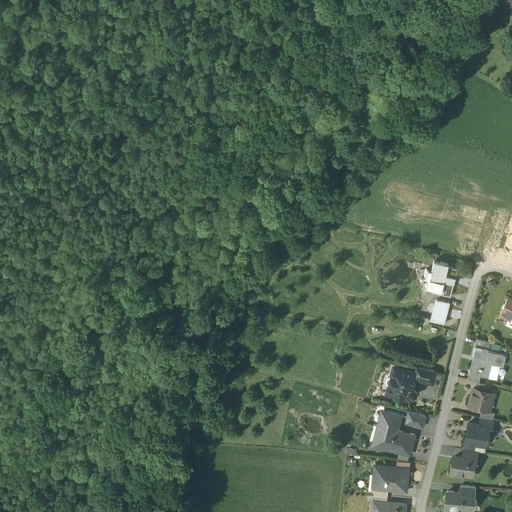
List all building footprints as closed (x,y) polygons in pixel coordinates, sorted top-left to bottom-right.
[(511,0),(496,0),(493,8),(507,15),(508,12),(511,13),(511,0)] [(511,218),(508,217),(494,254),(511,260),(511,218)] [(448,264),(434,260),(431,269),(426,268),(423,276),(429,278),(427,287),(431,288),(430,290),(450,296),(454,283),(456,277),(455,277),(458,268),(448,266),(448,264)] [(511,297),(508,296),(500,312),(511,317),(511,297)] [(449,303),(436,299),(431,318),(443,322),(449,303)] [(491,342),(477,339),(476,344),(489,348),(491,342)] [(506,356),(475,348),(469,372),(480,375),(489,377),(492,364),(503,367),(506,356)] [(417,372),(394,366),(391,374),(387,376),(386,381),(388,384),(389,384),(388,386),(394,388),(392,395),(394,395),(394,396),(396,399),(399,400),(402,398),(402,397),(410,399),(411,396),(413,396),(416,394),(417,391),(415,389),(412,388),(414,383),(416,377),(417,372)] [(434,370),(418,366),(417,372),(416,377),(421,378),(420,380),(432,383),(435,371),(433,371),(434,370)] [(480,375),(469,372),(467,378),(479,381),(480,375)] [(490,385),(477,381),(475,388),(489,391),(490,385)] [(475,388),(473,388),(469,405),(489,410),(494,393),(489,392),(489,391),(475,388)] [(409,434),(403,432),(403,431),(397,430),(401,414),(384,410),(379,426),(382,427),(378,445),(399,451),(409,453),(414,434),(409,433),(409,434)] [(426,414),(408,410),(407,416),(411,417),(409,422),(423,426),(426,414)] [(494,420),(480,417),(479,424),(488,425),(487,426),(493,427),(494,420)] [(479,424),(470,423),(468,431),(467,431),(465,441),(474,442),(474,444),(484,446),(485,440),(488,440),(490,438),(491,435),(489,432),(486,432),(487,426),(488,425),(479,424)] [(474,442),(465,441),(465,442),(462,441),(461,448),(464,449),(473,450),(474,444),(474,442)] [(473,450),(464,449),(463,456),(475,458),(477,459),(478,451),(473,450)] [(409,453),(399,451),(397,459),(407,460),(409,453)] [(463,456),(461,455),(458,457),(453,456),(450,472),(456,473),(458,475),(462,476),(464,474),(472,476),(475,458),(463,456)] [(409,466),(374,462),(373,474),(378,475),(377,487),(388,488),(393,489),(394,481),(407,483),(409,466)] [(476,486),(461,485),(460,491),(474,492),(474,493),(475,493),(476,486)] [(460,491),(447,490),(445,506),(448,506),(447,510),(461,511),(461,507),(472,508),(473,504),(477,501),(474,496),(473,496),(474,493),(474,492),(460,491)] [(387,500),(374,499),(372,511),(404,511),(405,502),(387,500)]
